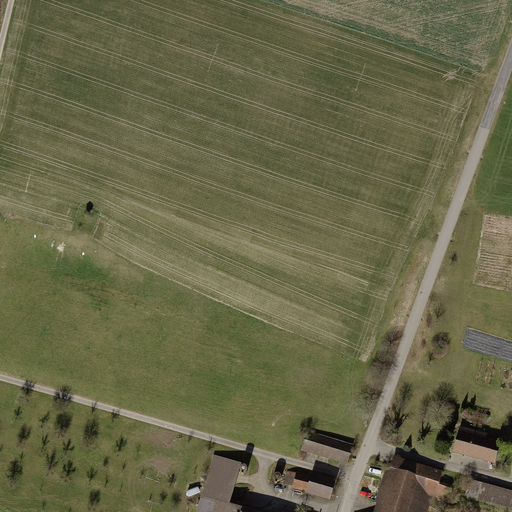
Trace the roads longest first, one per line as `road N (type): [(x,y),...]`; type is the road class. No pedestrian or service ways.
road 1 (unclassified): [(511,54),(344,511)]
road 2 (track): [(354,479),(0,377)]
road 3 (track): [(511,483),(367,445)]
